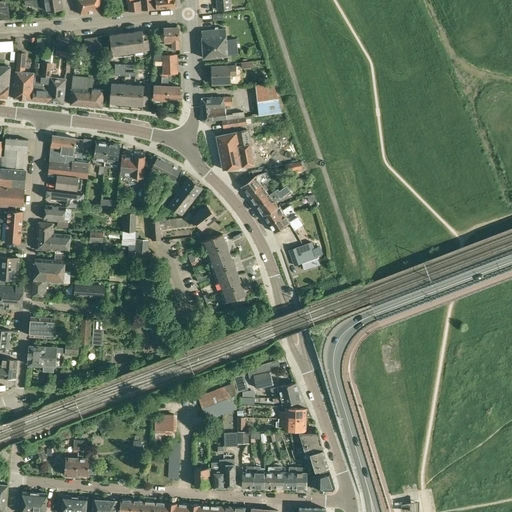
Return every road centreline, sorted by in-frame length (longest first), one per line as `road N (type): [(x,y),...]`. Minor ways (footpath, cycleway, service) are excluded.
road 1 (tertiary): [(372,506),(335,369),(338,340),(374,313),(511,260)]
road 2 (residential): [(350,502),(14,480)]
road 3 (residential): [(26,304),(189,312),(160,240)]
road 4 (residential): [(26,304),(41,117)]
road 5 (residential): [(278,288),(235,203),(179,143)]
road 6 (residential): [(350,502),(303,358)]
road 7 (residential): [(179,143),(41,117)]
road 8 (residential): [(179,143),(195,106),(191,13)]
